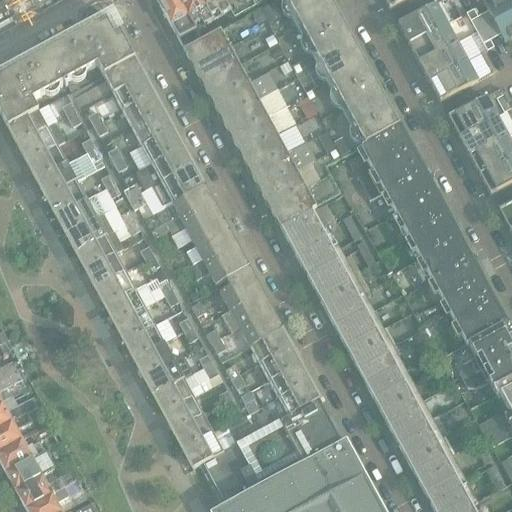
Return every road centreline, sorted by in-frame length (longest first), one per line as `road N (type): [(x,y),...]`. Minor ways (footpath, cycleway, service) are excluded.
road 1 (residential): [(408,511),(132,0)]
road 2 (residential): [(511,287),(356,0)]
